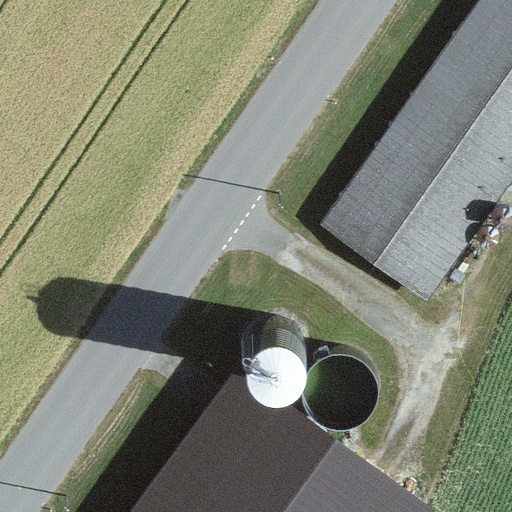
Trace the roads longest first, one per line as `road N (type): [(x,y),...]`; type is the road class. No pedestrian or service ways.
road 1 (track): [(120,336),(223,410),(337,466),(383,454),(420,398),(416,357),(398,320),(217,201)]
road 2 (tertiary): [(0,504),(362,0)]
